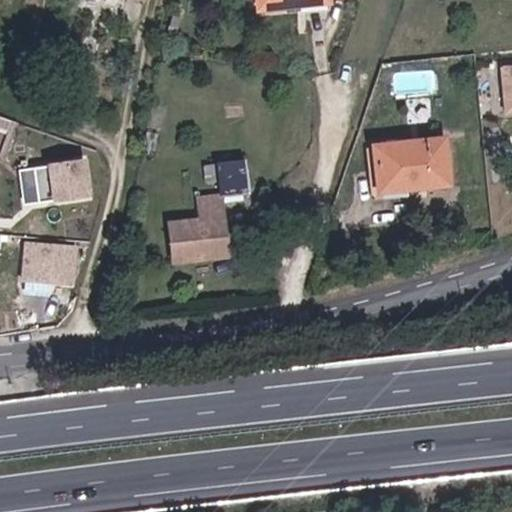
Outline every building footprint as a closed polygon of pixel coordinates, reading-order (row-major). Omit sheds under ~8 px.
[(265,0),(267,13),(336,3),(335,0),(265,0)] [(511,63),(502,64),(505,89),(502,89),(504,111),(511,110),(511,63)] [(377,190),(453,188),(452,137),(376,138),(377,190)] [(225,193),(263,194),(264,160),(226,159),(225,193)] [(95,161),(22,162),(22,200),(95,199),(95,161)] [(174,259),(227,257),(225,193),(203,195),(204,214),(171,217),(174,259)] [(26,273),(80,284),(86,247),(35,236),(26,273)]
